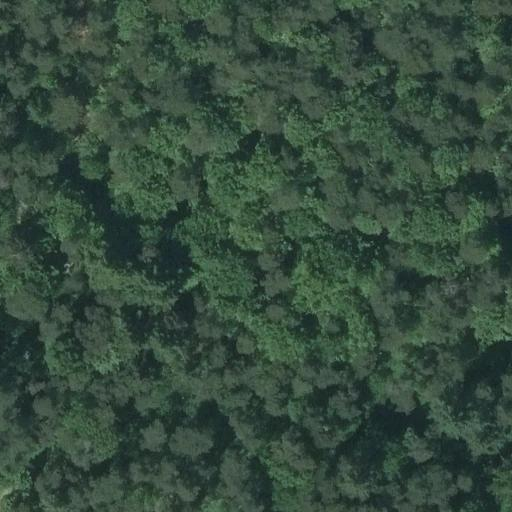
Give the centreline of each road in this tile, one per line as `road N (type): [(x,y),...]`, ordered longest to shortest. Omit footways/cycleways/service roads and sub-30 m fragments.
road 1 (track): [(511,199),(289,233),(222,224),(146,194),(84,190),(37,206),(0,236)]
road 2 (track): [(84,190),(75,0)]
